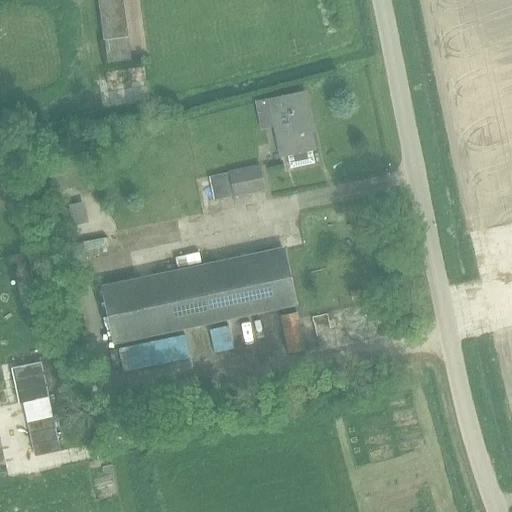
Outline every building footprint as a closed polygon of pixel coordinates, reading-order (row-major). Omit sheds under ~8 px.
[(128,36),(122,0),(97,0),(103,40),(128,36)] [(128,36),(103,40),(106,63),(131,59),(128,36)] [(304,92),(268,99),(280,155),(286,153),(289,168),(312,163),(309,148),(311,148),(306,121),(310,120),(304,92)] [(228,172),(233,195),(263,189),(258,165),(228,172)] [(80,203),(68,206),(72,224),(84,222),(80,203)] [(113,342),(294,303),(282,248),(102,287),(113,342)] [(359,289),(350,290),(352,300),(361,298),(359,289)] [(296,312),(279,316),(288,352),(304,348),(296,312)]
